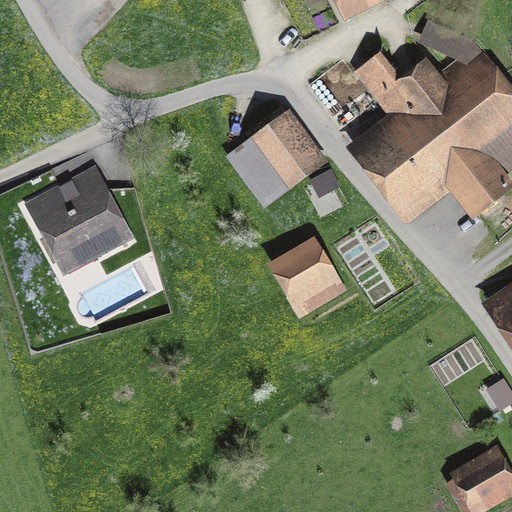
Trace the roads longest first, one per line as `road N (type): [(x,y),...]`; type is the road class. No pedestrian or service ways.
road 1 (unclassified): [(34,0),(60,52),(107,106),(138,110),(264,79),(282,83),(511,359)]
road 2 (track): [(107,106),(30,174),(0,184)]
